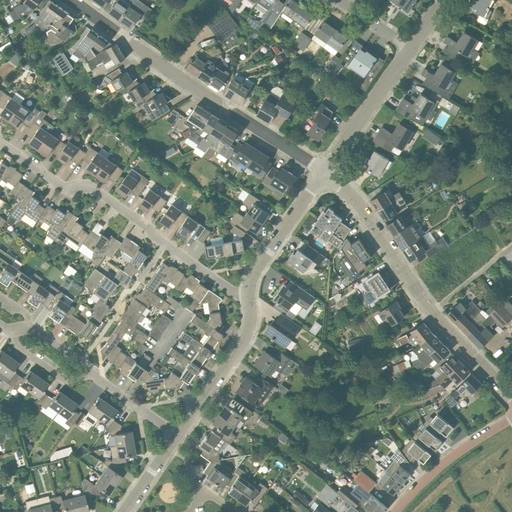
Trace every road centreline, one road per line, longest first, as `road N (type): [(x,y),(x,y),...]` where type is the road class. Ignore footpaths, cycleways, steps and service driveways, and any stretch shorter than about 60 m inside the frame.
road 1 (residential): [(322,174),(72,0)]
road 2 (residential): [(248,292),(233,292),(160,246),(150,230),(85,185),(65,188),(0,145)]
road 3 (residential): [(430,310),(350,198),(322,174)]
road 4 (residential): [(175,437),(240,345),(248,292)]
road 5 (residential): [(322,174),(408,49)]
road 6 (unclassified): [(395,511),(459,451),(511,422)]
road 7 (residential): [(248,292),(322,174)]
road 8 (residential): [(511,401),(430,310)]
